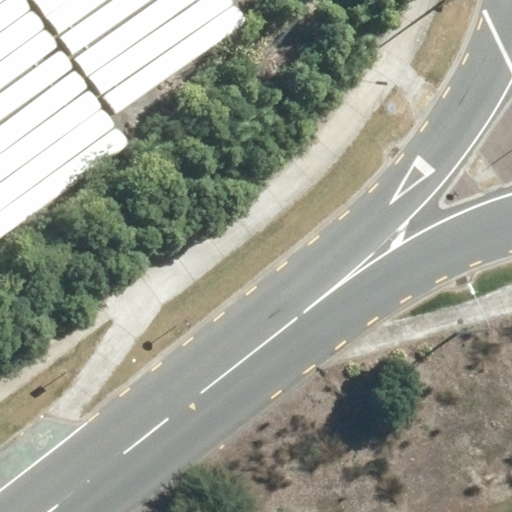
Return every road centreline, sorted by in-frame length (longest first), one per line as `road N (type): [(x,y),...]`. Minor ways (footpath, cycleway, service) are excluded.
road 1 (tertiary): [(393,235),(44,511)]
road 2 (tertiary): [(393,235),(454,125),(511,44)]
road 3 (tertiary): [(511,188),(393,235)]
